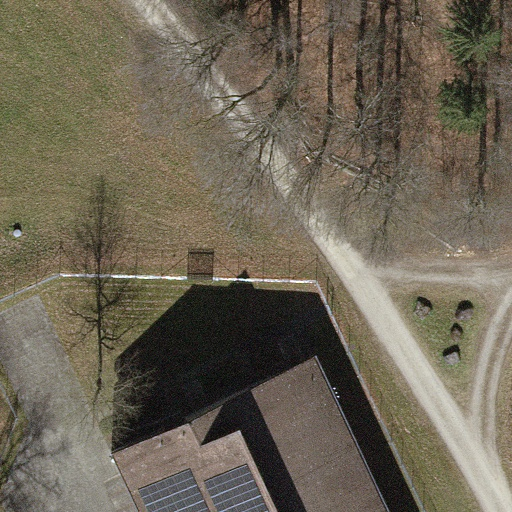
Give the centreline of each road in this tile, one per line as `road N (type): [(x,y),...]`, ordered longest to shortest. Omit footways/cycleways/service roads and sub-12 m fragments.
road 1 (track): [(498,511),(481,470),(320,231),(406,263),(511,260)]
road 2 (track): [(320,231),(261,139),(150,0)]
